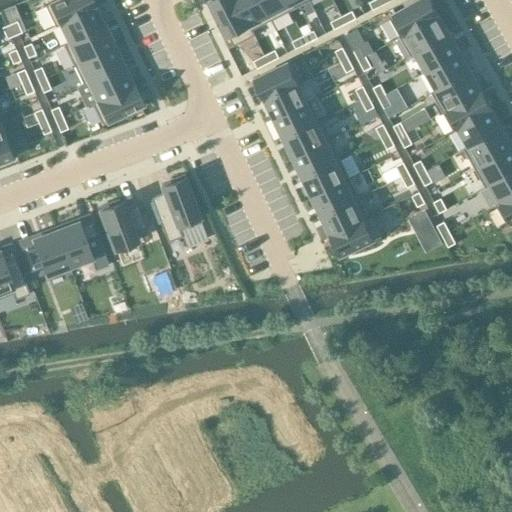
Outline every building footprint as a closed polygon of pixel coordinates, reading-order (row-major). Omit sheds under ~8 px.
[(54,0),(49,3),(44,5),(54,27),(60,24),(59,23),(76,15),(94,6),(90,0),(54,0)] [(235,0),(213,0),(211,1),(233,46),(254,36),(251,29),(235,0)] [(259,0),(235,0),(251,29),(270,20),(259,0)] [(284,0),(259,0),(270,20),(289,10),(284,0)] [(284,0),(289,10),(308,0),(284,0)] [(380,0),(374,0),(369,3),(373,10),(383,5),(380,0)] [(429,0),(418,0),(388,17),(400,37),(438,15),(429,0)] [(76,15),(59,23),(60,24),(68,43),(103,26),(94,6),(76,15)] [(352,11),(341,17),(345,24),(356,19),(352,11)] [(438,15),(400,37),(411,55),(416,52),(449,34),(438,15)] [(341,17),(330,22),(334,30),(345,24),(341,17)] [(16,21),(8,24),(13,35),(21,32),(16,21)] [(8,24),(1,27),(6,38),(13,35),(8,24)] [(68,43),(63,45),(73,65),(78,62),(113,45),(103,26),(68,43)] [(313,31),(302,36),(306,44),(317,38),(313,31)] [(449,34),(416,52),(426,71),(459,53),(449,34)] [(302,36),(291,42),(295,49),(306,44),(302,36)] [(30,43),(22,46),(27,58),(35,54),(30,43)] [(78,62),(73,65),(82,84),(87,81),(122,65),(113,45),(78,62)] [(360,46),(352,50),(358,60),(365,56),(360,46)] [(343,47),(336,51),(341,62),(349,58),(343,47)] [(15,49),(7,52),(12,64),(20,60),(15,49)] [(275,50),(264,56),(268,63),(279,58),(275,50)] [(459,53),(426,71),(437,90),(470,71),(459,53)] [(264,56),(253,61),(257,69),(268,63),(264,56)] [(365,56),(358,60),(364,71),(371,68),(365,56)] [(349,58),(341,62),(347,73),(354,69),(349,58)] [(293,61),(255,79),(265,99),(296,83),(302,81),(293,61)] [(122,65),(87,81),(96,100),(97,101),(114,92),(131,84),(122,65)] [(40,67),(33,70),(37,81),(45,78),(40,67)] [(23,69),(16,72),(21,83),(28,80),(23,69)] [(437,90),(431,94),(442,112),(481,90),(470,71),(437,90)] [(45,78),(37,81),(42,92),(50,89),(45,78)] [(28,80),(21,83),(25,95),(33,91),(28,80)] [(296,83),(265,99),(274,118),(306,103),(296,83)] [(96,100),(91,102),(101,124),(141,105),(131,84),(114,92),(97,101),(96,100)] [(380,84),(372,88),(378,99),(386,95),(380,84)] [(363,85),(356,89),(361,100),(369,96),(363,85)] [(481,90),(442,112),(453,131),(459,127),(491,109),(481,90)] [(386,95),(378,99),(384,109),(391,106),(386,95)] [(369,96),(361,100),(367,111),(374,107),(369,96)] [(306,103),(274,118),(284,138),(315,122),(306,103)] [(57,106),(50,110),(55,121),(62,118),(57,106)] [(40,109),(33,112),(38,123),(45,120),(40,109)] [(491,109),(459,127),(470,146),(502,128),(491,109)] [(62,118),(55,121),(59,132),(67,129),(62,118)] [(45,120),(38,123),(42,134),(50,131),(45,120)] [(315,122),(284,138),(293,157),(330,139),(321,120),(315,122)] [(400,122),(393,126),(399,137),(406,133),(400,122)] [(383,124),(375,128),(381,139),(389,135),(383,124)] [(511,144),(502,128),(470,146),(480,165),(511,146),(511,144)] [(406,133),(399,137),(404,148),(412,144),(406,133)] [(0,137),(0,161),(10,158),(15,156),(7,134),(1,136),(2,137),(0,137)] [(389,135),(381,139),(387,150),(394,146),(392,142),(389,135)] [(330,139),(293,157),(303,177),(340,159),(330,139)] [(511,146),(480,165),(474,168),(485,187),(491,184),(511,171),(511,146)] [(340,159),(303,177),(312,196),(349,178),(340,159)] [(420,160),(413,164),(419,175),(426,171),(420,160)] [(403,162),(395,166),(401,177),(408,173),(403,162)] [(426,171),(419,175),(424,186),(432,182),(426,171)] [(511,171),(491,184),(501,203),(511,196),(511,171)] [(408,173),(401,177),(406,188),(414,184),(408,173)] [(159,194),(146,199),(163,243),(176,238),(172,227),(198,217),(183,175),(169,180),(170,183),(157,188),(159,194)] [(349,178),(312,196),(321,215),(359,197),(349,178)] [(418,192),(411,196),(416,207),(424,203),(418,192)] [(511,196),(501,203),(496,206),(507,226),(511,222),(511,196)] [(359,197),(321,215),(331,235),(368,217),(359,197)] [(440,198),(433,202),(439,213),(446,209),(440,198)] [(111,202),(97,207),(113,249),(136,240),(133,232),(146,227),(137,203),(124,208),(122,201),(112,205),(111,202)] [(424,211),(410,218),(415,229),(430,221),(424,211)] [(368,217),(331,235),(341,255),(384,234),(374,214),(368,217)] [(76,222),(54,230),(68,266),(90,258),(84,241),(96,236),(91,220),(78,225),(76,222)] [(444,222),(436,226),(442,236),(449,232),(444,222)] [(34,242),(22,246),(31,271),(43,266),(47,274),(68,266),(53,227),(40,232),(41,236),(33,239),(34,242)] [(449,232),(442,236),(448,247),(455,243),(449,232)] [(0,291),(4,290),(8,300),(26,293),(10,251),(0,254),(0,291)] [(175,287),(168,268),(151,274),(159,293),(175,287)]
